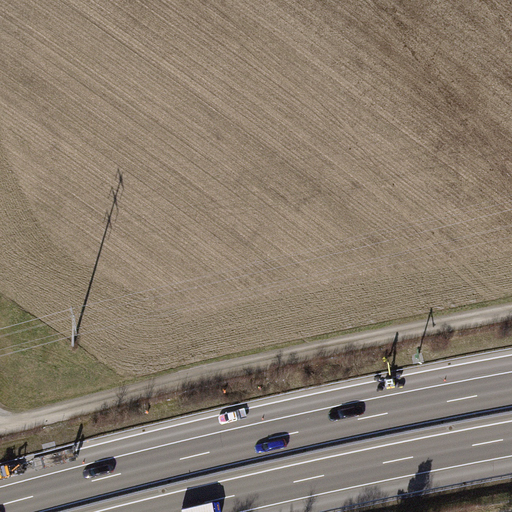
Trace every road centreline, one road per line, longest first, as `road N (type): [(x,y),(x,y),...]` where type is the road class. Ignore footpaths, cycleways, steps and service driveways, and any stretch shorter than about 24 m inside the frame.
road 1 (track): [(0,429),(214,373),(511,311)]
road 2 (motorway): [(511,389),(0,506)]
road 3 (motorway): [(170,511),(511,439)]
